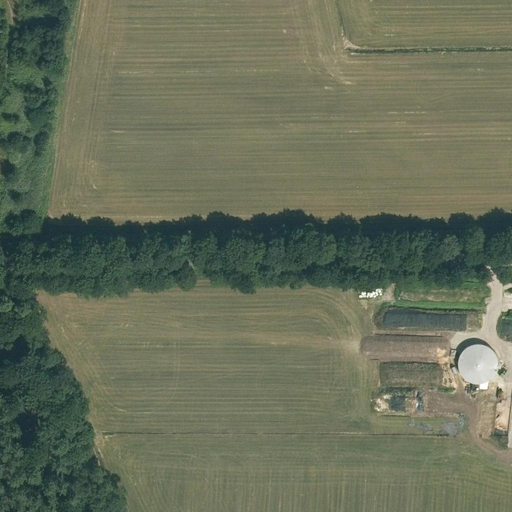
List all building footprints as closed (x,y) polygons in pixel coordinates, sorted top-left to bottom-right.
[(37,28),(57,30),(59,14),(39,11),(37,28)] [(31,41),(31,57),(50,57),(51,41),(31,41)] [(17,124),(38,124),(38,114),(39,94),(17,94),(17,124)] [(9,136),(12,154),(35,151),(33,133),(9,136)] [(486,374),(492,373),(490,365),(464,369),(467,382),(486,379),(486,374)]
